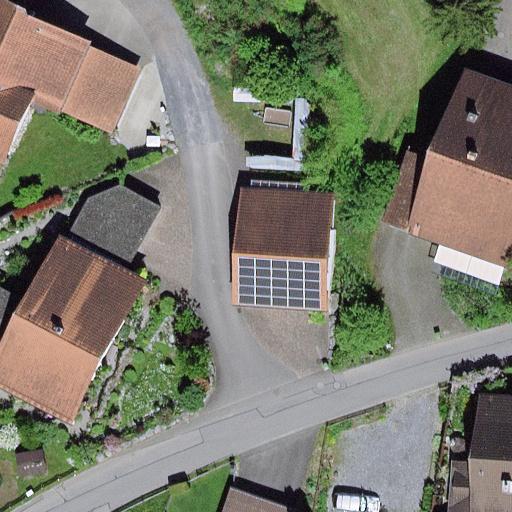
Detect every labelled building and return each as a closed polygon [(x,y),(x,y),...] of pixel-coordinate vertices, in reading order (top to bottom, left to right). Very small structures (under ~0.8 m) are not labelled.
[(150,73),(0,6),(0,161),(16,168),(43,107),(120,141),(150,73)] [(511,92),(476,80),(444,175),(411,164),(388,228),(511,270),(511,92)] [(94,199),(75,238),(136,269),(168,208),(127,185),(94,199)] [(342,199),(255,195),(248,314),(336,319),(342,199)] [(75,238),(71,236),(37,302),(1,283),(0,284),(0,376),(84,419),(156,279),(136,269),(75,238)] [(511,511),(511,406),(483,404),(475,511),(511,511)] [(45,451),(20,456),(24,480),(50,476),(45,451)] [(295,511),(297,508),(235,489),(228,511),(295,511)]
